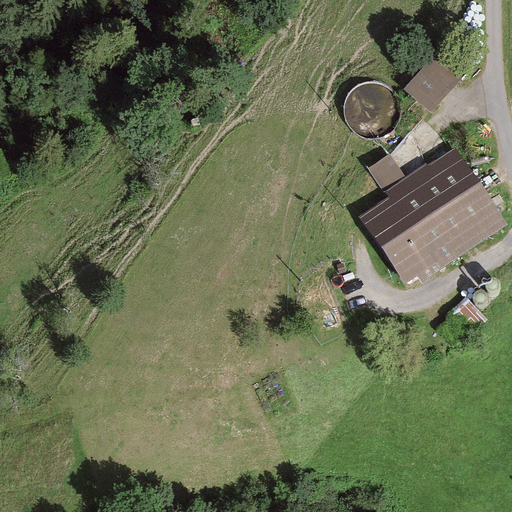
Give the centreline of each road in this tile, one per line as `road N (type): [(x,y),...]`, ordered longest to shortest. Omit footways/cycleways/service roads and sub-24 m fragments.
road 1 (track): [(511,240),(436,289),(196,394),(93,404),(0,427)]
road 2 (track): [(492,0),(499,100),(511,153)]
